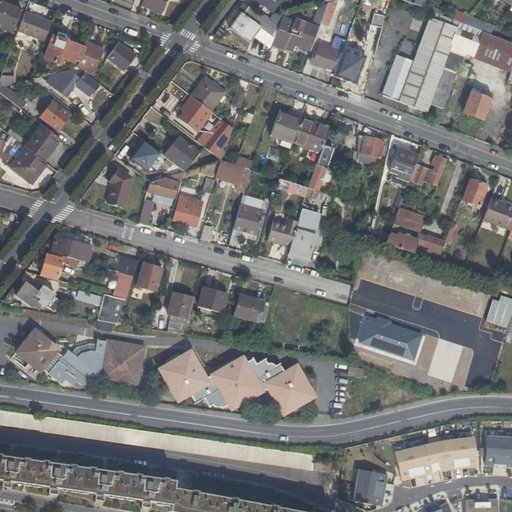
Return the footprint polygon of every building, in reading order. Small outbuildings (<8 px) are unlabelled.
[(143,0),(141,6),(151,10),(161,13),(162,14),(167,0),(143,0)] [(256,0),(271,11),(280,0),(256,0)] [(0,28),(11,32),(12,33),(16,20),(17,21),(21,10),(0,1),(0,28)] [(328,29),(338,1),(328,4),(324,15),(321,22),(317,35),(324,38),(326,34),(328,35),(330,30),(328,29)] [(264,40),(272,45),(274,40),(278,29),(248,6),(242,14),(241,13),(229,28),(248,43),(256,34),(260,28),(268,34),(264,40)] [(288,42),(311,51),(317,35),(321,22),(324,15),(317,12),(312,25),(296,19),(291,34),(278,29),(274,40),(272,45),(272,46),(285,51),(288,42)] [(399,102),(427,113),(430,104),(460,23),(442,16),(433,12),(420,48),(418,48),(413,63),(399,102)] [(45,42),(52,23),(25,13),(18,32),(45,42)] [(363,54),(372,56),(376,34),(382,16),(374,14),(363,54)] [(372,56),(374,57),(385,17),(382,16),(376,34),(372,56)] [(474,57),(483,32),(464,25),(460,23),(430,104),(443,109),(451,88),(454,89),(456,83),(453,82),(456,74),(466,78),(471,65),(463,62),(466,54),(474,57)] [(256,34),(264,40),(268,34),(260,28),(256,34)] [(511,69),(511,43),(489,35),(483,32),(474,57),(511,71),(511,69)] [(74,60),(79,62),(84,49),(68,43),(70,40),(66,39),(67,36),(58,33),(57,38),(53,37),(45,59),(60,65),(63,59),(74,62),(74,60)] [(105,50),(86,42),(84,49),(79,62),(82,64),(81,67),(91,75),(105,50)] [(335,72),(341,58),(343,52),(321,43),(316,55),(314,55),(311,62),(335,72)] [(116,54),(113,51),(107,58),(122,70),(134,56),(122,46),(116,54)] [(382,96),(399,102),(413,63),(396,57),(382,96)] [(335,72),(333,77),(355,85),(362,66),(341,58),(335,72)] [(88,96),(98,84),(95,82),(84,73),(79,79),(77,77),(70,71),(66,76),(65,75),(59,77),(57,80),(54,78),(50,83),(67,95),(75,85),(88,96)] [(0,80),(0,87),(3,87),(16,83),(15,75),(2,75),(0,80)] [(32,81),(44,90),(49,84),(40,77),(32,81)] [(204,107),(213,84),(205,77),(190,96),(191,97),(204,107)] [(224,92),(213,84),(204,107),(210,111),(224,92)] [(13,95),(3,87),(0,87),(0,94),(8,101),(13,95)] [(446,110),(454,89),(451,88),(443,109),(446,110)] [(483,120),(492,96),(472,89),(463,112),(483,120)] [(240,108),(246,92),(239,90),(233,105),(240,108)] [(24,103),(13,95),(8,101),(19,109),(24,103)] [(196,132),(211,112),(210,111),(204,107),(191,97),(182,110),(183,111),(177,118),(196,132)] [(68,116),(51,102),(40,118),(57,131),(68,116)] [(292,144),(301,118),(280,110),(270,136),(292,144)] [(250,124),(254,115),(246,112),(243,121),(250,124)] [(323,146),(330,128),(301,118),(292,144),(320,154),(323,146)] [(223,122),(204,147),(206,149),(221,161),(232,129),(223,122)] [(43,162),(60,140),(41,126),(25,148),(43,162)] [(384,141),(358,135),(358,148),(361,149),(360,154),(380,159),(384,141)] [(184,169),(199,152),(179,136),(164,154),(184,169)] [(159,153),(144,141),(131,159),(146,171),(159,153)] [(30,183),(45,164),(43,162),(25,148),(19,143),(4,163),(30,183)] [(333,149),(323,146),(320,154),(308,188),(315,190),(319,181),(321,181),(333,149)] [(416,164),(419,156),(398,148),(389,171),(398,175),(399,172),(411,177),(416,164)] [(203,154),(214,163),(216,162),(221,161),(206,149),(203,154)] [(250,170),(252,163),(238,157),(235,165),(250,170)] [(437,185),(447,159),(440,157),(439,158),(435,157),(434,161),(431,169),(434,170),(429,183),(437,185)] [(221,161),(214,183),(244,192),(250,170),(235,165),(221,161)] [(214,163),(202,166),(200,173),(212,176),(216,162),(214,163)] [(411,177),(409,181),(421,185),(424,180),(428,168),(416,164),(411,177)] [(202,166),(184,172),(182,178),(200,173),(202,166)] [(110,181),(113,183),(116,184),(115,187),(113,186),(108,203),(124,208),(132,177),(119,168),(110,181)] [(431,169),(428,168),(424,180),(429,183),(434,170),(431,169)] [(164,178),(150,182),(147,191),(173,198),(178,182),(164,178)] [(305,196),(306,194),(308,188),(279,179),(277,187),(305,196)] [(462,200),(468,202),(472,203),(480,206),(487,187),(470,180),(462,200)] [(211,194),(214,183),(208,181),(205,192),(211,194)] [(331,202),(332,195),(315,190),(308,188),(306,194),(331,202)] [(195,226),(202,202),(180,195),(173,220),(195,226)] [(491,198),(483,220),(507,228),(511,213),(511,206),(505,204),(504,206),(499,204),(500,202),(491,198)] [(151,202),(145,200),(142,213),(148,214),(151,202)] [(240,205),(233,228),(242,231),(241,236),(255,240),(263,212),(240,205)] [(321,214),(301,209),(298,222),(290,247),(288,254),(309,260),(321,214)] [(396,216),(386,244),(425,257),(428,251),(415,246),(417,240),(397,233),(396,236),(395,235),(399,225),(401,218),(396,216)] [(401,218),(399,225),(420,232),(422,225),(401,218)] [(268,241),(290,247),(298,222),(287,219),(285,223),(273,220),(268,241)] [(209,241),(212,228),(204,226),(200,238),(209,241)] [(450,229),(445,243),(450,245),(455,232),(450,229)] [(438,257),(444,242),(427,236),(423,246),(434,249),(432,255),(438,257)] [(51,253),(64,256),(70,258),(79,260),(87,263),(91,246),(55,237),(51,253)] [(44,264),(42,270),(58,274),(64,256),(51,253),(47,252),(46,257),(45,259),(42,258),(40,263),(44,264)] [(121,272),(134,276),(138,260),(120,255),(115,271),(121,272)] [(79,260),(70,258),(69,263),(78,266),(79,260)] [(156,291),(162,268),(143,263),(136,286),(156,291)] [(40,275),(56,280),(58,274),(42,270),(40,275)] [(114,296),(115,297),(127,300),(134,276),(121,272),(114,296)] [(45,307),(54,296),(55,295),(44,286),(39,292),(26,283),(16,295),(31,307),(36,300),(45,307)] [(227,294),(203,287),(196,310),(220,317),(227,294)] [(103,297),(78,290),(76,299),(100,306),(103,297)] [(170,314),(167,332),(183,334),(194,298),(173,292),(167,313),(170,314)] [(105,294),(98,321),(108,322),(115,297),(114,296),(105,294)] [(234,315),(264,323),(270,303),(240,295),(234,315)] [(60,302),(54,296),(45,307),(53,311),(60,302)] [(511,298),(499,296),(498,301),(491,299),(486,323),(508,327),(511,309),(511,298)] [(108,322),(113,323),(120,324),(127,300),(115,297),(108,322)] [(108,322),(98,321),(96,329),(112,332),(113,323),(108,322)] [(57,348),(33,330),(15,353),(39,372),(57,348)] [(66,350),(47,374),(61,385),(65,380),(73,386),(77,382),(85,388),(91,380),(99,377),(127,382),(133,345),(93,338),(92,344),(85,343),(76,348),(71,354),(66,350)] [(185,352),(159,366),(177,399),(190,392),(194,400),(203,395),(209,405),(212,404),(219,406),(221,408),(228,405),(231,411),(267,391),(282,418),(315,399),(301,373),(288,380),(280,366),(276,368),(268,367),(265,361),(258,365),(255,359),(246,364),(244,359),(207,379),(195,358),(190,361),(185,352)] [(347,367),(346,376),(361,378),(362,368),(347,367)] [(313,468),(315,453),(213,438),(42,413),(39,428),(208,453),(313,468)] [(430,433),(393,443),(398,477),(444,470),(477,464),(471,428),(460,429),(430,433)] [(511,430),(483,428),(482,466),(511,465),(511,430)] [(319,511),(315,511),(316,507),(310,507),(309,510),(276,504),(276,501),(271,499),(270,503),(236,497),(237,493),(230,492),(230,495),(173,484),(174,477),(138,472),(25,456),(0,452),(0,476),(3,477),(12,478),(50,484),(58,485),(96,491),(104,492),(142,498),(150,499),(170,501),(170,509),(179,510),(185,511),(188,511),(319,511)] [(388,471),(357,461),(352,497),(384,504),(388,471)] [(498,511),(498,495),(465,495),(463,511),(498,511)] [(450,511),(444,498),(417,509),(418,511),(450,511)]
